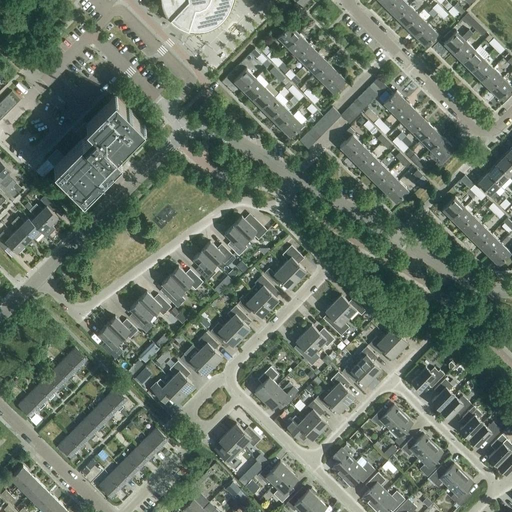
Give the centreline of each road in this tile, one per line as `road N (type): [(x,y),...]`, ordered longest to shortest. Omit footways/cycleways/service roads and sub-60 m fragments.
road 1 (residential): [(276,208),(234,203),(78,311),(39,278)]
road 2 (unclassified): [(295,178),(477,287),(511,291)]
road 3 (residential): [(276,208),(321,250),(324,272),(228,378)]
road 4 (residential): [(347,0),(472,128),(495,129),(511,114)]
road 5 (unclassified): [(39,278),(185,133)]
road 6 (residential): [(167,110),(189,79),(121,13),(92,34)]
road 7 (residential): [(501,489),(390,381)]
road 8 (residential): [(104,511),(0,407)]
road 9 (unclassified): [(185,133),(221,134),(295,178)]
